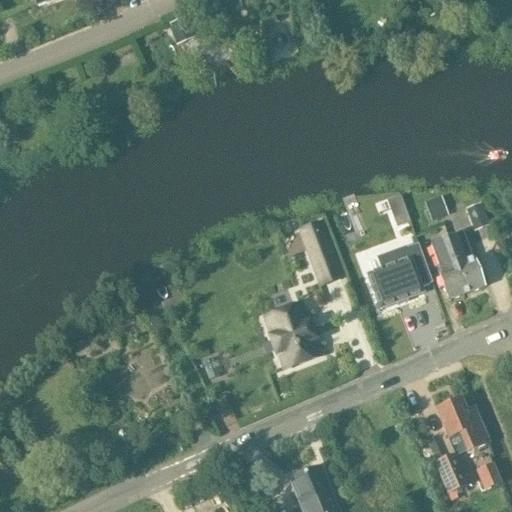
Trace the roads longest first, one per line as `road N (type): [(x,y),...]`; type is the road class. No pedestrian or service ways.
road 1 (tertiary): [(86,511),(511,326)]
road 2 (tertiary): [(0,75),(179,0)]
